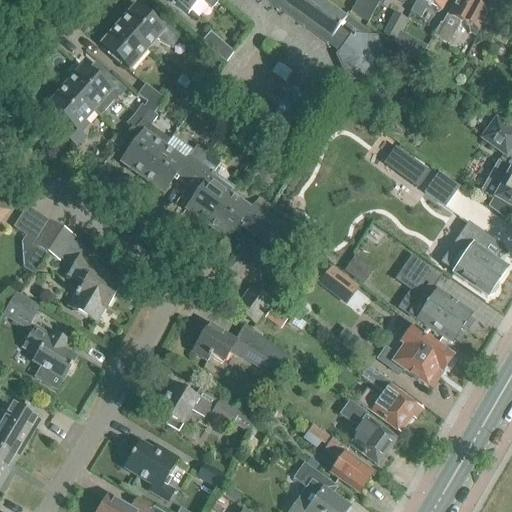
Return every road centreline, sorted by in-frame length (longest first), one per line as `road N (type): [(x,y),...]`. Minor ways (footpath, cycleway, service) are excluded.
road 1 (residential): [(48,511),(162,297),(157,283),(0,151)]
road 2 (primary): [(433,511),(511,376)]
road 3 (residential): [(0,114),(100,0)]
